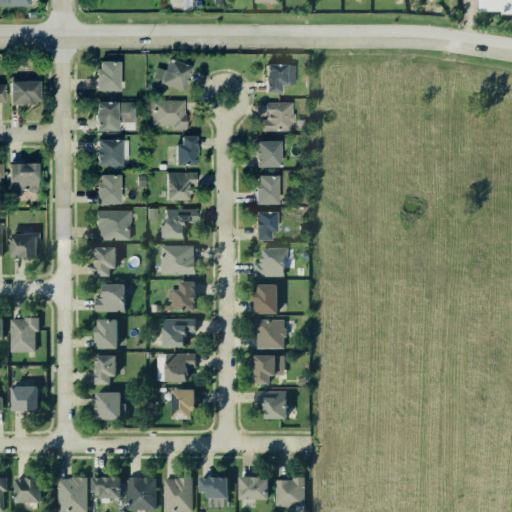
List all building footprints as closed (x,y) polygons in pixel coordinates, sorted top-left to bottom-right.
[(0,0),(0,8),(28,8),(27,0),(0,0)] [(511,11),(511,0),(477,0),(478,12),(511,11)] [(169,58),(192,67),(183,93),(150,78),(156,67),(165,70),(169,58)] [(96,61),(120,62),(119,89),(95,88),(96,61)] [(266,64),(294,63),(294,83),(283,83),(284,92),(268,91),(266,64)] [(11,82),(41,81),(42,97),(30,97),(30,104),(11,103),(11,82)] [(150,100),(184,100),(185,129),(149,129),(150,100)] [(95,102),(140,101),(140,129),(96,128),(95,102)] [(267,103),(291,103),(292,129),(266,129),(267,103)] [(181,137),(196,137),(197,164),(174,164),(174,145),(181,146),(181,137)] [(99,139),(128,139),(129,166),(98,166),(99,139)] [(258,141),(284,141),(284,167),(258,166),(258,141)] [(11,164),(38,164),(38,202),(10,202),(11,164)] [(165,173),(198,173),(198,199),(165,198),(165,173)] [(98,175),(120,176),(121,203),(86,201),(86,190),(98,190),(98,175)] [(257,177),(278,177),(279,203),(255,204),(257,177)] [(164,209),(195,210),(195,225),(187,225),(187,235),(164,236),(164,209)] [(97,210),(129,210),(129,238),(97,238),(97,210)] [(257,211),(277,210),(279,229),(271,228),(272,240),(258,239),(257,211)] [(13,233),(39,233),(38,258),(13,258),(13,233)] [(162,244),(195,246),(195,273),(162,272),(162,244)] [(98,246),(117,247),(118,275),(97,275),(98,246)] [(265,248),(285,248),(285,273),(253,274),(252,260),(266,260),(265,248)] [(181,279),(196,280),(198,308),(174,308),(175,300),(170,299),(169,288),(181,289),(181,279)] [(105,282),(127,283),(128,312),(96,311),(95,296),(103,296),(105,282)] [(260,283),(278,283),(279,311),(257,311),(257,292),(262,292),(260,283)] [(11,319),(25,319),(25,316),(39,317),(39,330),(35,330),(34,351),(11,351),(11,319)] [(165,318),(196,317),(198,332),(188,332),(189,345),(165,344),(165,318)] [(98,319),(119,319),(120,348),(98,346),(98,319)] [(256,319),(283,320),(284,346),(257,347),(256,319)] [(157,353),(198,353),(197,373),(188,372),(187,381),(156,380),(157,353)] [(97,354),(119,355),(119,367),(119,374),(114,374),(114,383),(98,382),(97,354)] [(257,356),(283,355),(284,382),(256,382),(257,356)] [(13,386),(38,385),(39,411),(12,411),(13,386)] [(174,389),(196,390),(197,416),(173,415),(174,389)] [(98,391),(123,392),(124,417),(98,417),(98,391)] [(256,392),(289,391),(290,417),(268,418),(268,404),(256,404),(256,392)] [(0,476),(7,476),(8,509),(0,509),(0,476)] [(93,476),(121,476),(122,501),(94,500),(93,476)] [(128,478),(155,477),(156,508),(127,506),(128,478)] [(202,477),(230,478),(229,499),(208,497),(208,491),(201,491),(202,477)] [(240,477),(271,477),(272,500),(241,499),(240,477)] [(17,478),(43,479),(42,500),(18,500),(17,478)] [(164,478),(193,479),(192,508),(165,509),(164,478)] [(58,479),(85,479),(87,508),(59,510),(58,479)] [(277,479),(306,479),(306,507),(276,505),(277,479)]
